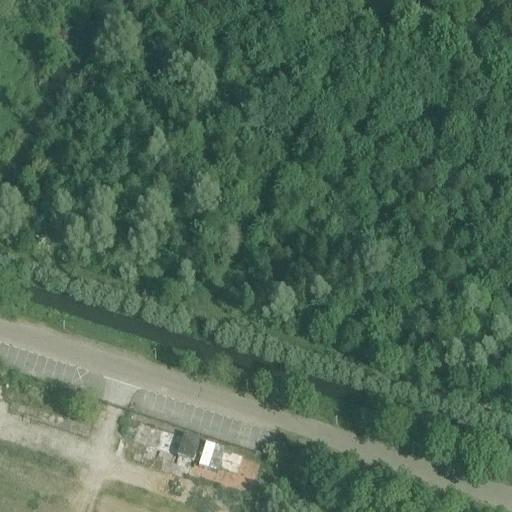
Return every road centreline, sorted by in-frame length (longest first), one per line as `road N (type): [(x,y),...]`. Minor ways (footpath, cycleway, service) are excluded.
road 1 (residential): [(511,500),(0,329)]
road 2 (track): [(211,308),(371,0)]
road 3 (track): [(511,62),(391,0)]
